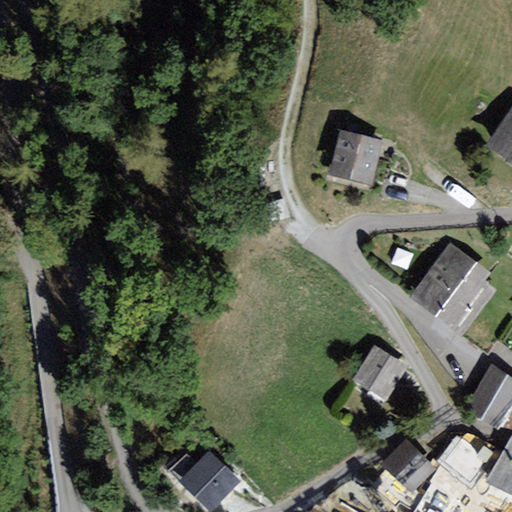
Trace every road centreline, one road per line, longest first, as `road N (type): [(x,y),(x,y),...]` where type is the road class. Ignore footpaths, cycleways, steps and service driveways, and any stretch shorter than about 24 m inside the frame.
road 1 (residential): [(151,511),(93,351),(25,0)]
road 2 (unclassified): [(70,511),(45,327),(36,135),(0,34)]
road 3 (track): [(344,246),(302,233),(279,198),(275,150),(316,24),(312,0)]
road 4 (residential): [(370,290),(344,246),(355,231),(511,219)]
road 5 (residential): [(442,415),(277,511)]
road 6 (residential): [(511,383),(370,290)]
road 7 (residential): [(370,290),(442,415)]
